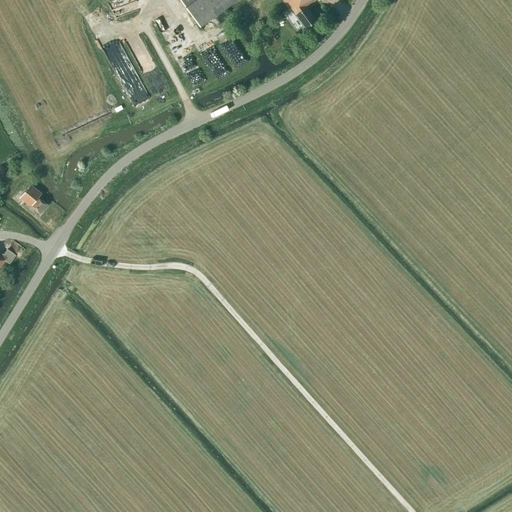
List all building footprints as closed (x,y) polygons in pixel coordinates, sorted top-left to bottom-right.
[(109,0),(116,16),(136,8),(133,0),(109,0)] [(181,0),(201,27),(237,0),(282,0),(290,11),(292,9),(306,29),(317,21),(307,8),(317,0),(181,0)] [(31,184),(20,198),(30,207),(39,214),(47,204),(38,197),(41,193),(31,184)] [(39,214),(30,207),(28,209),(37,216),(39,214)] [(0,267),(5,260),(10,264),(16,255),(8,249),(4,255),(0,251),(0,267)]
